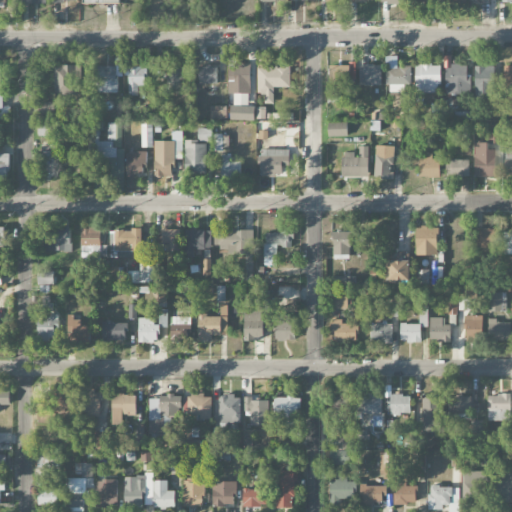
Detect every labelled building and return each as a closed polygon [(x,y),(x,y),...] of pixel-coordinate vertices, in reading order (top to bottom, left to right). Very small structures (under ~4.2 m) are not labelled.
[(471,74),(467,74),(467,63),(445,64),(446,95),(471,95),(471,74)] [(250,65),(228,65),(229,90),(251,90),(250,65)] [(359,65),(359,86),(382,86),(381,65),(359,65)] [(440,65),(416,65),(415,102),(423,102),(424,93),(440,93),(440,65)] [(474,99),(494,98),(493,65),(474,66),(474,99)] [(55,66),(54,95),(78,96),(79,67),(55,66)] [(117,93),(117,66),(98,67),(98,93),(117,93)] [(217,84),(217,66),(198,67),(199,85),(217,84)] [(349,66),(330,66),(329,83),(349,83),(349,66)] [(501,86),(511,86),(511,66),(502,66),(501,86)] [(129,96),(138,96),(138,87),(147,86),(146,67),(128,68),(129,96)] [(166,90),(186,89),(185,67),(165,67),(166,90)] [(290,87),(290,67),(258,67),(257,97),(264,97),(264,104),(274,104),(274,87),(290,87)] [(411,85),(411,67),(387,67),(387,92),(404,93),(404,85),(411,85)] [(3,107),(3,70),(0,69),(0,119),(10,120),(10,107),(3,107)] [(341,103),(341,92),(328,91),(328,103),(341,103)] [(54,102),(38,103),(38,116),(55,116),(54,102)] [(443,106),(431,105),(431,116),(442,117),(443,106)] [(210,120),(227,120),(227,106),(210,106),(210,120)] [(471,111),(455,112),(455,119),(471,119),(471,111)] [(38,123),(38,137),(54,136),(54,123),(38,123)] [(108,123),(107,142),(97,142),(97,176),(122,177),(123,124),(108,123)] [(347,123),(328,123),(328,137),(348,136),(347,123)] [(490,124),(489,143),(500,144),(501,124),(490,124)] [(152,147),(151,125),(142,125),(142,148),(152,147)] [(213,151),(222,151),(222,134),(214,134),(213,151)] [(154,177),(174,177),(175,142),(155,141),(154,177)] [(206,142),(186,141),(185,174),(205,175),(206,142)] [(288,144),(261,143),(260,176),(282,176),(282,162),(287,162),(288,144)] [(59,146),(41,145),(40,178),(58,179),(59,146)] [(495,145),(473,145),(473,177),(494,177),(495,145)] [(394,179),(394,172),(393,172),(393,147),(376,146),(375,178),(394,179)] [(511,146),(503,147),(504,175),(511,175),(511,146)] [(368,147),(357,147),(357,153),(342,153),(343,178),(369,177),(368,147)] [(440,160),(432,160),(432,152),(419,151),(418,177),(439,178),(440,160)] [(126,153),(127,176),(145,176),(145,153),(126,153)] [(9,154),(0,154),(0,179),(9,179),(9,154)] [(241,162),(231,162),(231,155),(221,155),(221,177),(240,178),(241,162)] [(469,176),(469,159),(445,160),(446,176),(469,176)] [(475,248),(495,249),(496,228),(476,227),(475,248)] [(43,252),(71,252),(71,229),(52,228),(52,235),(43,235),(43,252)] [(82,228),(81,262),(100,263),(101,229),(82,228)] [(438,256),(437,228),(416,228),(416,256),(438,256)] [(170,244),(170,251),(180,252),(181,230),(162,230),(162,244),(170,244)] [(193,257),(193,249),(211,250),(211,231),(184,230),(184,257),(193,257)] [(253,231),(213,231),(213,246),(220,246),(220,254),(253,254),(253,231)] [(293,232),(265,232),(265,266),(277,265),(277,247),(293,247),(293,232)] [(351,260),(351,232),(334,232),(333,259),(351,260)] [(410,262),(388,262),(388,281),(409,282),(410,262)] [(153,283),(153,264),(140,264),(140,283),(153,283)] [(54,285),(54,271),(37,272),(38,286),(54,285)] [(477,298),(477,287),(459,286),(458,297),(477,298)] [(155,308),(165,308),(165,291),(155,291),(155,308)] [(505,292),(488,293),(489,312),(506,311),(505,292)] [(347,293),(330,293),(331,309),(348,309),(347,293)] [(129,319),(137,319),(137,305),(128,305),(129,319)] [(198,316),(199,342),(210,342),(210,336),(228,335),(227,306),(220,306),(220,316),(198,316)] [(168,310),(160,310),(159,327),(167,328),(168,310)] [(262,311),(243,311),(244,340),(263,340),(262,311)] [(58,315),(46,315),(46,320),(38,320),(38,341),(57,341),(58,315)] [(296,341),(297,316),(276,315),(275,341),(296,341)] [(482,316),(463,316),(464,338),(482,337),(482,316)] [(190,317),(171,318),(172,342),(190,342),(190,317)] [(90,344),(90,326),(80,326),(80,318),(67,318),(66,343),(90,344)] [(139,342),(159,342),(159,326),(154,326),(154,318),(139,318),(139,342)] [(451,325),(445,325),(445,318),(430,318),(430,341),(450,342),(451,325)] [(333,341),(358,340),(357,324),(342,325),(342,320),(332,320),(333,341)] [(511,321),(488,320),(487,339),(510,340),(511,321)] [(103,342),(127,341),(126,323),(102,324),(103,342)] [(393,325),(371,324),(370,342),(392,342),(393,325)] [(400,324),(401,343),(421,342),(421,327),(423,327),(423,324),(400,324)] [(38,423),(56,423),(55,412),(73,412),(72,390),(48,391),(49,408),(38,408),(38,423)] [(101,416),(100,390),(79,391),(79,416),(101,416)] [(10,391),(0,391),(0,405),(11,406),(10,391)] [(136,394),(112,395),(112,424),(123,424),(122,415),(136,415),(136,394)] [(212,420),(212,395),(189,394),(188,415),(197,416),(197,420),(212,420)] [(440,395),(424,394),(423,431),(439,431),(440,395)] [(487,394),(488,421),(511,421),(511,394),(487,394)] [(328,420),(349,420),(350,396),(329,395),(328,420)] [(410,396),(391,395),(390,415),(410,415),(410,396)] [(471,395),(449,396),(449,414),(471,414),(471,395)] [(171,435),(171,417),(181,417),(181,397),(149,396),(148,434),(171,435)] [(219,423),(240,424),(241,397),(220,396),(219,423)] [(359,398),(359,415),(382,414),(382,397),(359,398)] [(269,400),(246,400),(245,426),(269,426),(269,400)] [(485,433),(485,420),(472,420),(472,433),(485,433)] [(339,451),(355,451),(354,432),(339,432),(339,451)] [(106,433),(94,433),(94,447),(105,447),(106,433)] [(452,466),(464,467),(464,450),(452,450),(452,466)] [(330,465),(349,466),(350,452),(330,451),(330,465)] [(61,469),(61,452),(45,452),(45,468),(61,469)] [(392,453),(381,453),(381,480),(393,480),(392,453)] [(426,453),(417,453),(416,466),(425,467),(426,453)] [(93,464),(75,463),(75,476),(92,476),(93,464)] [(296,471),(276,470),(275,508),(295,508),(296,471)] [(484,501),(485,472),(463,471),(463,501),(484,501)] [(511,500),(511,472),(497,473),(497,501),(511,500)] [(153,507),(153,476),(124,476),(125,508),(153,507)] [(87,489),(94,488),(94,478),(65,479),(66,511),(67,511),(84,511),(84,499),(87,499),(87,489)] [(355,499),(355,482),(347,482),(347,480),(330,479),(330,505),(339,505),(339,499),(355,499)] [(118,481),(96,480),(95,508),(117,509),(118,481)] [(183,480),(183,507),(204,507),(204,480),(183,480)] [(175,508),(175,491),(168,491),(168,481),(154,481),(154,508),(175,508)] [(235,507),(236,482),(213,481),(212,506),(235,507)] [(38,506),(57,505),(56,485),(38,486),(38,506)] [(362,504),(385,505),(385,487),(362,486),(362,504)] [(395,505),(417,504),(417,486),(394,487),(395,505)] [(429,510),(446,510),(446,511),(459,511),(459,488),(429,487),(429,510)]
